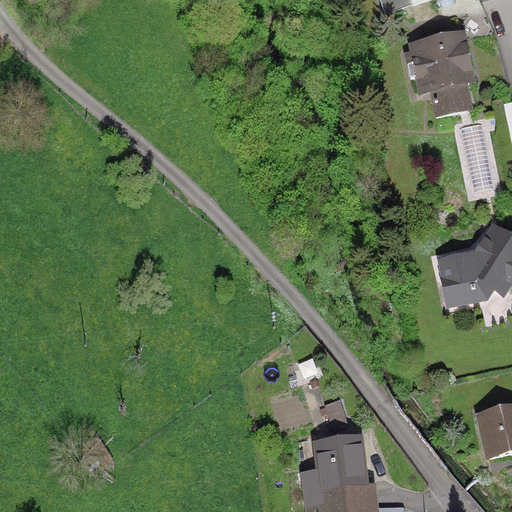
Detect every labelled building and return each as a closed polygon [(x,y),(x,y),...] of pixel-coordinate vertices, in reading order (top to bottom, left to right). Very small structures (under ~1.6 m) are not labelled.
[(381,0),(386,15),(429,0),(381,0)] [(476,82),(466,31),(408,42),(412,62),(415,75),(418,95),(431,92),(436,117),(473,110),(468,83),(476,82)] [(482,125),(461,129),(473,194),(494,190),(482,125)] [(470,249),(437,255),(447,309),(488,301),(495,290),(504,298),(511,283),(511,234),(493,222),(470,249)] [(511,405),(476,412),(485,459),(511,453),(511,405)] [(117,465),(96,435),(77,448),(98,478),(117,465)] [(361,435),(313,441),(317,472),(301,474),(306,511),(379,511),(376,484),(371,485),(369,475),(367,476),(362,444),(361,435)]
